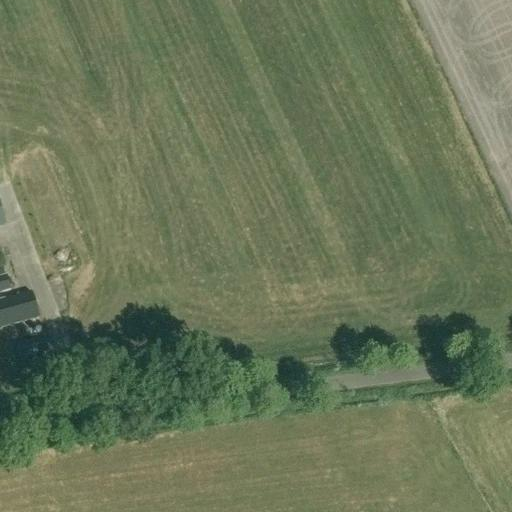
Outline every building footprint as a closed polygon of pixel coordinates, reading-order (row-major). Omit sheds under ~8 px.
[(69,268),(81,261),(73,247),(61,254),(69,268)] [(0,293),(11,290),(7,277),(6,277),(4,269),(0,270),(0,293)] [(56,287),(41,292),(52,324),(68,318),(56,287)] [(0,329),(40,318),(33,293),(0,301),(0,329)] [(50,351),(45,337),(16,345),(19,359),(50,351)]
